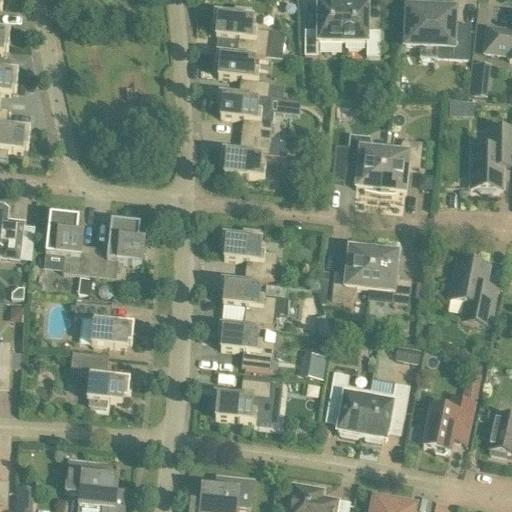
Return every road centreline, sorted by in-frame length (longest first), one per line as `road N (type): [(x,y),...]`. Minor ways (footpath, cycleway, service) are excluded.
road 1 (residential): [(511,506),(171,444)]
road 2 (residential): [(511,236),(183,201)]
road 3 (residential): [(171,444),(183,201)]
road 4 (residential): [(183,201),(177,0)]
road 5 (residential): [(72,187),(39,0)]
road 6 (residential): [(171,444),(0,432)]
